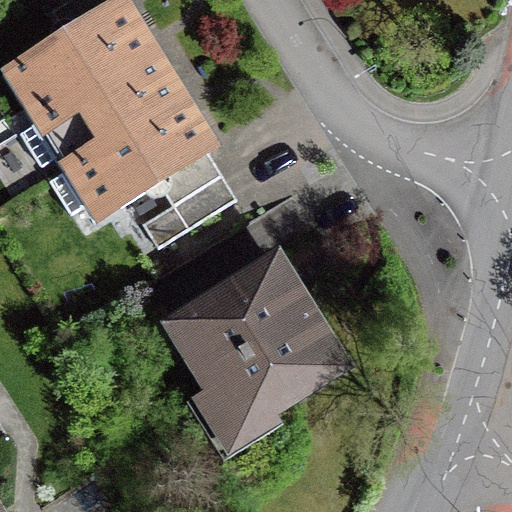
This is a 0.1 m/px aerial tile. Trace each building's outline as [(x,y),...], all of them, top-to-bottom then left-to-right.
[(45,119),(146,57),(140,47),(111,0),(70,0),(51,12),(67,38),(15,70),(45,119)] [(76,165),(176,104),(170,95),(146,57),(45,119),(21,134),(42,167),(67,151),(76,165)] [(176,104),(76,165),(49,182),(71,216),(96,200),(106,215),(158,183),(206,153),(181,113),(176,104)] [(173,207),(221,177),(206,153),(158,183),(173,207)] [(143,225),(158,249),(236,201),(221,177),(173,207),(143,225)] [(340,367),(276,265),(174,329),(238,430),(340,367)]
